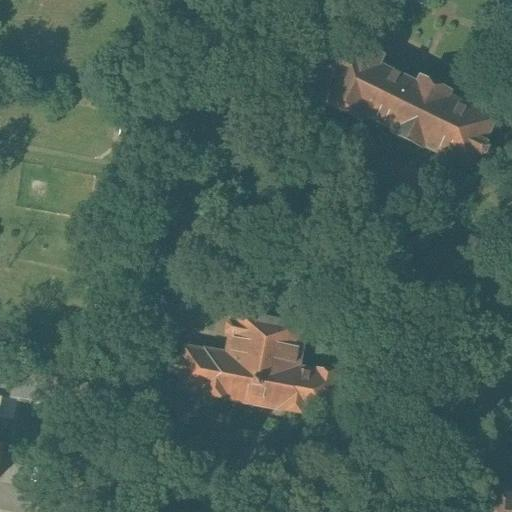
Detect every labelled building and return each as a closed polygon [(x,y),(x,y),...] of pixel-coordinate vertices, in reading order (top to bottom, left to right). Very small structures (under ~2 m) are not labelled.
[(415,84),(374,64),(377,58),(363,51),(361,54),(351,49),(349,53),(327,43),(301,99),(359,126),(361,121),(393,136),(391,139),(420,153),(423,148),(466,168),(473,153),(478,156),(484,144),(479,141),(490,118),(444,97),(446,91),(418,77),(415,84)] [(144,55),(121,114),(144,122),(166,64),(144,55)] [(112,222),(99,220),(96,237),(109,239),(112,222)] [(254,319),(232,315),(229,327),(225,326),(222,337),(227,338),(223,359),(199,355),(198,362),(176,358),(175,364),(172,363),(169,384),(172,384),(170,392),(191,396),(190,400),(225,406),(226,403),(253,408),(272,411),(272,415),(305,421),(305,417),(328,421),(336,379),(317,376),(315,378),(295,374),(303,327),(282,323),(279,339),(251,335),(254,319)] [(511,511),(511,490),(488,488),(486,511),(511,511)]
